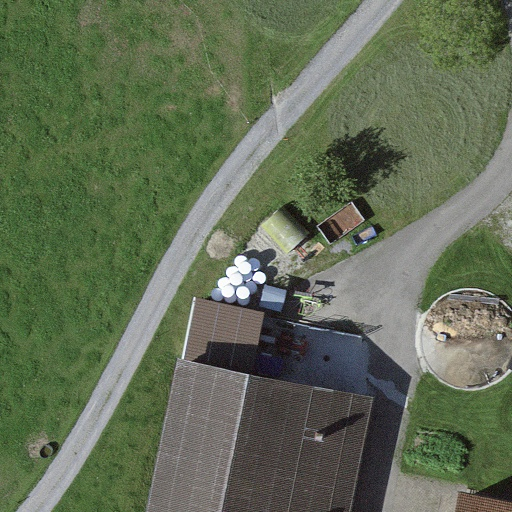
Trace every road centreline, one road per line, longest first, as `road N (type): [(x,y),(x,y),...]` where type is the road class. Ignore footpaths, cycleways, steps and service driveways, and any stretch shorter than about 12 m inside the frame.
road 1 (track): [(378,0),(223,193),(41,511)]
road 2 (track): [(511,161),(418,278),(389,511)]
